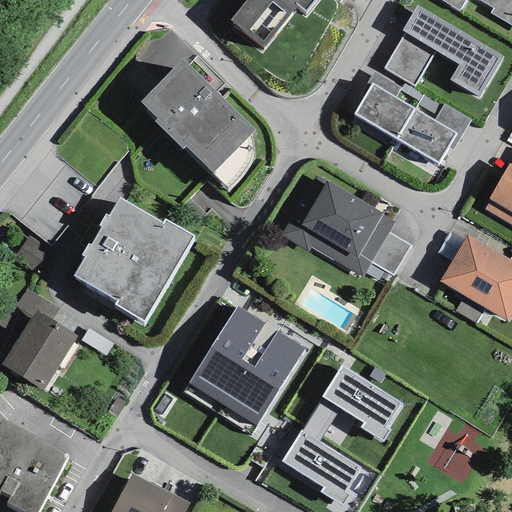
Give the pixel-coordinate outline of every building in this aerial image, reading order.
[(246,0),(230,20),(264,48),(298,6),(306,12),(315,0),(246,0)] [(511,0),(442,0),(460,11),(466,0),(478,0),(493,9),(490,14),(511,26),(511,0)] [(405,33),(384,69),(414,87),(436,51),(459,65),(450,80),(479,97),(502,57),(417,6),(402,31),(405,33)] [(250,136),(256,131),(183,60),(141,103),(158,119),(154,122),(183,149),(185,146),(212,174),(228,190),(235,184),(241,177),(246,169),(250,161),(253,153),(253,145),(250,136)] [(372,84),(395,98),(400,91),(401,89),(374,72),(360,96),(363,98),(372,84)] [(396,140),(414,109),(395,98),(372,84),(363,98),(354,115),(396,140)] [(422,95),(405,84),(401,89),(400,91),(418,101),(422,95)] [(418,105),(436,116),(442,107),(425,95),(418,105)] [(456,133),(447,147),(453,151),(471,121),(444,104),(442,107),(436,116),(434,120),(456,133)] [(414,109),(396,140),(438,164),(447,147),(456,133),(434,120),(414,109)] [(511,225),(511,166),(511,165),(509,164),(484,209),(511,225)] [(383,214),(327,181),(326,182),(315,176),(281,236),(309,252),(311,248),(363,277),(371,262),(388,233),(394,222),(382,215),(383,214)] [(113,305),(143,323),(195,235),(165,218),(163,222),(120,197),(109,216),(105,214),(98,226),(102,227),(91,247),(88,245),(81,256),(85,258),(74,277),(115,301),(113,305)] [(410,246),(388,233),(371,262),(394,275),(410,246)] [(511,313),(511,261),(467,235),(440,282),(464,296),(485,309),(507,322),(511,313)] [(36,310),(52,320),(59,309),(27,289),(15,308),(31,318),(36,310)] [(476,324),(485,309),(464,296),(455,311),(476,324)] [(251,434),(304,350),(277,332),(254,369),(240,360),(263,324),(238,308),(184,391),(251,434)] [(52,320),(36,310),(31,318),(1,365),(42,391),(77,336),(52,320)] [(114,345),(88,329),(81,341),(106,357),(114,345)] [(400,404),(341,366),(320,397),(340,410),(363,424),(360,428),(383,442),(391,430),(386,427),(400,404)] [(385,374),(375,368),(369,377),(380,383),(385,374)] [(319,443),(340,410),(320,397),(301,431),(319,443)] [(38,511),(67,455),(3,419),(0,423),(0,498),(25,511),(38,511)] [(319,443),(301,431),(280,462),(322,488),(319,492),(342,507),(353,492),(347,489),(360,468),(319,443)] [(446,449),(432,468),(466,494),(481,475),(446,449)] [(163,511),(172,495),(132,473),(110,511),(163,511)] [(184,511),(189,504),(172,495),(163,511),(184,511)]
